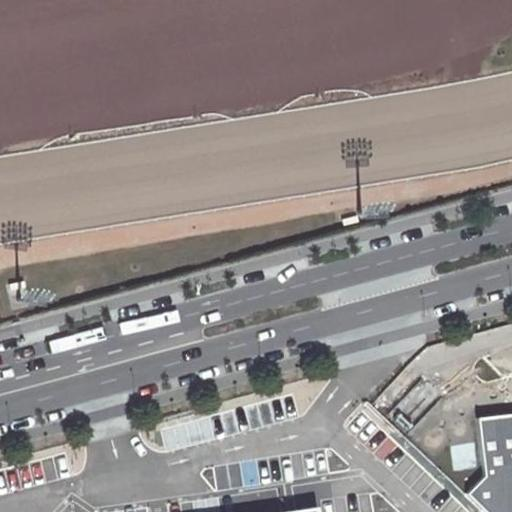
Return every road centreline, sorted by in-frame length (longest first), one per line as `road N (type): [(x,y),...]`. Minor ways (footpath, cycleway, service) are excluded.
road 1 (secondary): [(389,286),(0,389)]
road 2 (secondary): [(511,228),(479,236),(389,286)]
road 3 (secondary): [(389,286),(511,274)]
